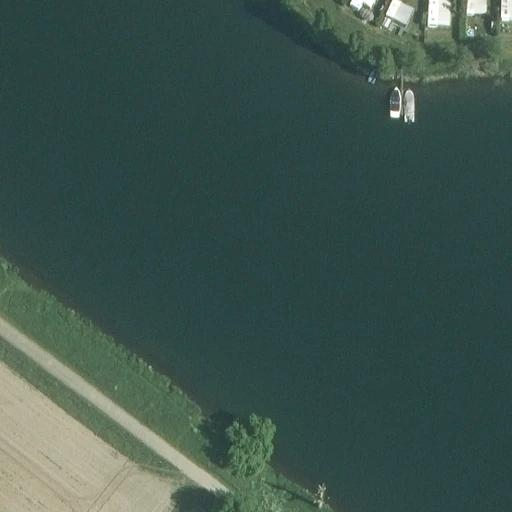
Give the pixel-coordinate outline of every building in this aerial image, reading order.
[(348,0),(343,9),(363,24),(379,0),(348,0)] [(400,23),(408,26),(416,0),(390,0),(380,34),(395,39),(400,23)] [(429,0),(429,27),(452,28),(452,0),(429,0)] [(464,0),(466,21),(487,20),(486,0),(464,0)] [(511,20),(511,0),(499,0),(500,21),(511,20)]
